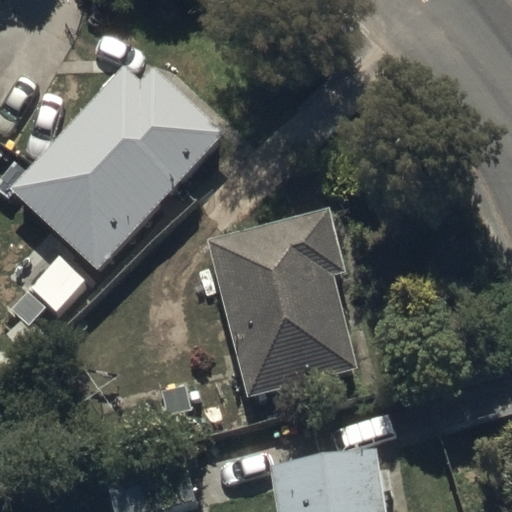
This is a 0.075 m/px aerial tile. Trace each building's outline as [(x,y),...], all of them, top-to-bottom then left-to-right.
[(228,136),(156,72),(144,86),(126,70),(15,192),(105,273),(228,136)] [(335,211),(212,241),(252,401),(364,373),(340,277),(351,274),(335,211)] [(78,268),(33,234),(7,263),(55,299),(78,268)] [(190,453),(105,471),(113,511),(173,511),(202,506),(190,453)] [(395,511),(390,474),(283,491),(286,511),(395,511)]
